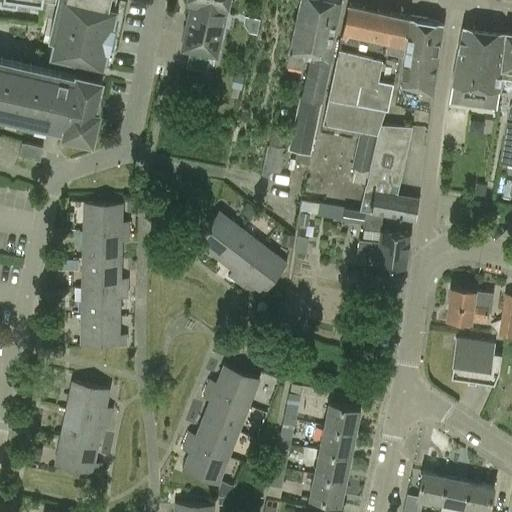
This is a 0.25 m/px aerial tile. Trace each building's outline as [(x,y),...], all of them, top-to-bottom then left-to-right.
[(0,0),(0,6),(15,8),(16,0),(25,0),(40,2),(40,0),(62,0),(50,56),(102,68),(106,52),(108,52),(114,28),(111,27),(115,11),(113,10),(115,0),(0,0)] [(188,0),(187,5),(191,5),(225,12),(227,3),(231,3),(233,1),(233,0),(188,0)] [(318,23),(310,57),(301,96),(299,96),(287,148),(297,151),(295,161),(309,164),(311,151),(309,150),(328,66),(327,58),(340,3),(327,0),(299,0),(295,18),(318,23)] [(404,53),(409,16),(347,4),(337,49),(384,59),(386,49),(404,53)] [(225,12),(191,5),(181,51),(189,52),(186,67),(206,70),(209,56),(216,58),(225,12)] [(409,16),(404,53),(398,87),(431,95),(443,23),(409,16)] [(287,55),(285,66),(303,70),(306,56),(310,57),(318,23),(295,18),(287,55)] [(500,66),(506,32),(461,26),(450,99),(495,105),(499,77),(500,66)] [(511,32),(506,32),(499,77),(511,78),(511,101),(508,106),(504,135),(499,162),(511,164),(511,32)] [(396,61),(384,59),(337,49),(323,120),(360,128),(351,166),(354,167),(351,182),(365,184),(376,134),(379,123),(381,123),(386,107),(396,61)] [(0,56),(0,114),(5,116),(7,110),(18,113),(17,119),(35,123),(36,117),(47,120),(46,125),(63,129),(62,134),(69,135),(70,134),(85,138),(85,139),(92,140),(99,111),(95,110),(102,79),(76,73),(0,56)] [(464,137),(462,122),(450,124),(452,138),(464,137)] [(272,133),(262,176),(266,177),(268,170),(280,172),(285,147),(281,146),(283,135),(272,133)] [(365,184),(359,209),(364,211),(383,215),(411,219),(411,220),(414,220),(417,198),(397,194),(409,142),(376,134),(365,184)] [(18,156),(40,161),(43,147),(21,142),(18,156)] [(308,225),(312,202),(301,200),(299,212),(301,212),(299,224),(308,225)] [(82,228),(127,229),(128,222),(120,222),(121,203),(83,202),(82,228)] [(316,215),(363,222),(364,211),(359,209),(344,207),(344,206),(318,202),(316,215)] [(216,257),(239,227),(218,211),(190,247),(198,253),(202,247),(216,257)] [(262,245),(239,227),(216,257),(231,269),(227,275),(234,281),(262,245)] [(298,227),(294,252),(303,253),(307,228),(298,227)] [(82,228),(81,257),(119,258),(120,242),(127,242),(127,229),(82,228)] [(360,238),(357,261),(376,263),(404,267),(408,239),(409,233),(381,229),(380,231),(379,231),(364,229),(362,238),(360,238)] [(285,262),(262,245),(234,281),(242,287),(247,281),(262,293),(285,262)] [(81,257),(81,285),(126,286),(127,278),(119,278),(119,258),(81,257)] [(126,286),(81,285),(80,314),(118,315),(119,297),(126,298),(126,286)] [(493,292),(475,290),(451,287),(447,319),(470,322),(471,318),(485,319),(486,312),(491,312),(493,292)] [(498,334),(511,336),(511,293),(504,293),(498,334)] [(118,315),(80,314),(79,344),(125,345),(125,335),(118,334),(118,315)] [(501,354),(493,353),(494,343),(454,337),(451,364),(453,364),(451,377),(470,379),(470,380),(489,383),(493,383),(498,373),(501,354)] [(209,379),(206,387),(249,404),(259,378),(223,364),(216,382),(209,379)] [(71,380),(66,407),(109,416),(111,408),(102,406),(106,387),(71,380)] [(249,404),(206,387),(202,397),(209,400),(202,416),(238,430),(249,404)] [(283,418),(295,420),(301,394),(288,391),(283,418)] [(329,401),(324,425),(354,431),(359,408),(329,401)] [(66,407),(60,435),(95,441),(99,425),(107,426),(109,416),(66,407)] [(189,431),(185,440),(227,457),(238,430),(202,416),(195,434),(189,431)] [(295,420),(283,418),(278,443),(290,446),(295,420)] [(324,425),(319,449),(349,455),(354,431),(324,425)] [(95,441),(60,435),(54,464),(97,473),(99,463),(91,461),(95,441)] [(227,457),(185,440),(182,449),(188,452),(181,470),(217,484),(227,457)] [(290,446),(278,443),(273,468),(285,471),(290,446)] [(319,449),(314,473),(344,480),(349,455),(319,449)] [(285,471),(273,468),(267,494),(281,497),(283,486),(282,486),(285,471)] [(440,502),(446,475),(422,470),(417,497),(440,502)] [(344,480),(314,473),(308,498),(339,505),(344,480)] [(446,475),(440,502),(464,506),(469,480),(446,475)] [(469,480),(464,506),(489,511),(494,485),(469,480)] [(211,511),(212,504),(174,501),(173,511),(211,511)]
